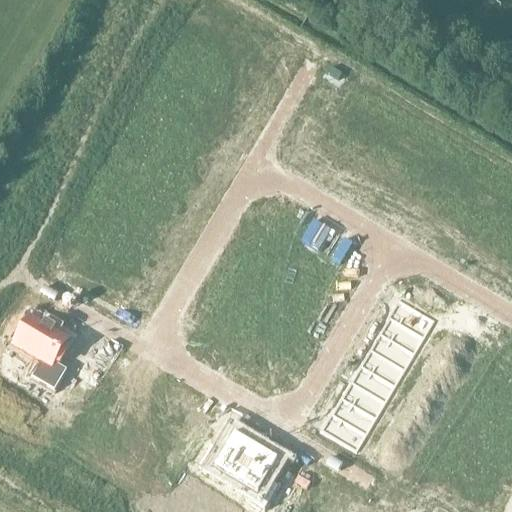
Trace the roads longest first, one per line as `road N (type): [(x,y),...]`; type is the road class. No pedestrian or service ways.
road 1 (residential): [(256,166),(149,348)]
road 2 (residential): [(149,348),(256,166)]
road 3 (residential): [(394,248),(286,429)]
road 4 (residential): [(394,248),(256,166)]
road 5 (residential): [(286,429),(149,348)]
road 6 (residential): [(511,318),(394,248)]
road 7 (residential): [(149,348),(35,287)]
